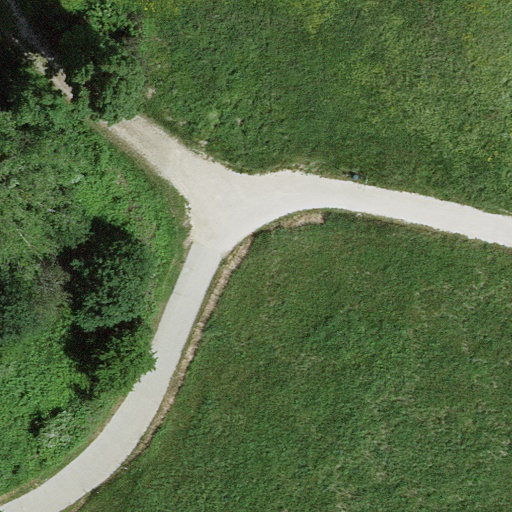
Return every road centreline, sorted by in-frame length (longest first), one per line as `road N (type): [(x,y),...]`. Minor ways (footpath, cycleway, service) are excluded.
road 1 (track): [(233,194),(142,409),(81,481),(32,511)]
road 2 (track): [(511,231),(376,200),(233,194)]
road 3 (track): [(233,194),(74,96)]
